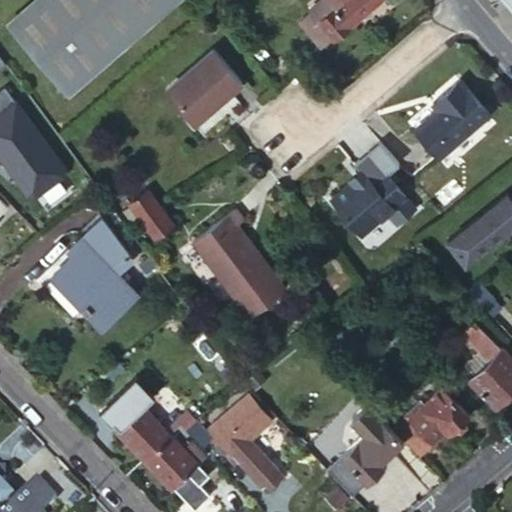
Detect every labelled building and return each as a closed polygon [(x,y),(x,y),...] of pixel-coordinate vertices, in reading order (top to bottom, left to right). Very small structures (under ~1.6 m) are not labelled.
[(172,0),(32,0),(6,23),(65,91),(128,38),(136,46),(150,35),(142,25),(172,0)] [(319,0),(309,9),(332,37),(374,0),(319,0)] [(332,37),(309,9),(298,19),(321,46),(332,37)] [(241,80),(212,46),(162,88),(192,121),(241,80)] [(488,112),(459,78),(430,102),(434,106),(411,127),(436,156),(488,112)] [(64,165),(3,85),(0,87),(0,156),(11,170),(13,168),(19,177),(17,179),(28,193),(35,194),(62,173),(64,165)] [(398,162),(378,140),(353,162),(361,171),(331,198),(362,233),(387,210),(397,221),(415,206),(386,173),(398,162)] [(128,202),(141,220),(160,206),(147,189),(128,202)] [(511,216),(510,218),(503,210),(511,202),(511,200),(505,193),(446,242),(459,257),(468,248),(474,255),(510,225),(511,226),(511,216)] [(160,206),(141,220),(152,235),(171,220),(160,206)] [(234,206),(191,237),(246,314),(283,287),(236,224),(242,219),(234,206)] [(129,256),(101,217),(66,248),(72,255),(52,275),(101,324),(134,293),(113,271),(129,256)] [(464,263),(474,255),(468,248),(459,257),(464,263)] [(474,279),(464,288),(483,308),(494,299),(474,279)] [(494,404),(511,386),(511,355),(510,354),(501,346),(498,343),(497,344),(474,321),(466,312),(460,318),(465,324),(460,330),(478,350),(459,369),(494,404)] [(482,313),(474,321),(497,344),(498,343),(501,346),(507,340),(482,313)] [(301,352),(311,345),(300,335),(292,341),(301,352)] [(114,429),(142,457),(167,433),(169,430),(165,426),(143,403),(152,394),(133,375),(97,409),(109,422),(112,420),(117,425),(114,429)] [(264,390),(250,375),(242,381),(257,397),(264,390)] [(411,412),(408,407),(392,423),(419,450),(444,427),(446,429),(465,411),(440,384),(422,401),(411,412)] [(378,392),(369,400),(379,411),(388,402),(378,392)] [(259,484),(262,481),(276,468),(249,438),(268,418),(246,393),(208,428),(259,484)] [(418,397),(408,407),(411,412),(422,401),(418,397)] [(165,426),(169,430),(178,422),(183,428),(195,417),(185,407),(165,426)] [(183,428),(201,446),(212,437),(195,417),(183,428)] [(324,467),(350,494),(383,462),(380,458),(387,451),(374,438),(382,432),(372,421),(324,467)] [(167,433),(142,457),(169,485),(201,455),(190,443),(183,450),(167,433)] [(0,511),(41,511),(53,502),(33,480),(11,500),(0,488),(0,480),(1,480),(2,469),(0,468),(0,511)] [(276,468),(262,481),(267,487),(280,474),(276,468)] [(187,487),(169,504),(176,511),(181,511),(197,497),(187,487)]
